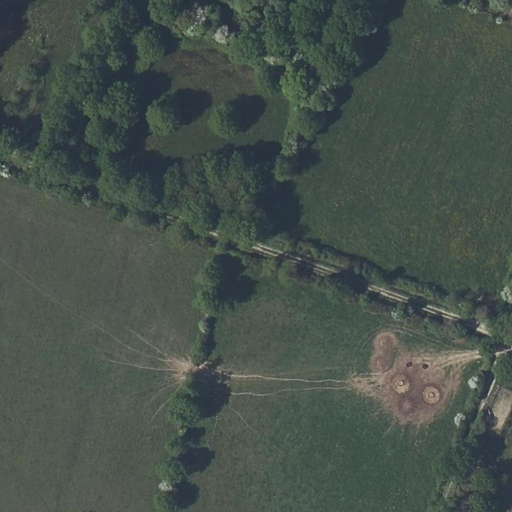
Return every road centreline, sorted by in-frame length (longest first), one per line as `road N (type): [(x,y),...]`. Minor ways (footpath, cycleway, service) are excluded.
road 1 (track): [(0,154),(511,341)]
road 2 (track): [(440,511),(506,338)]
